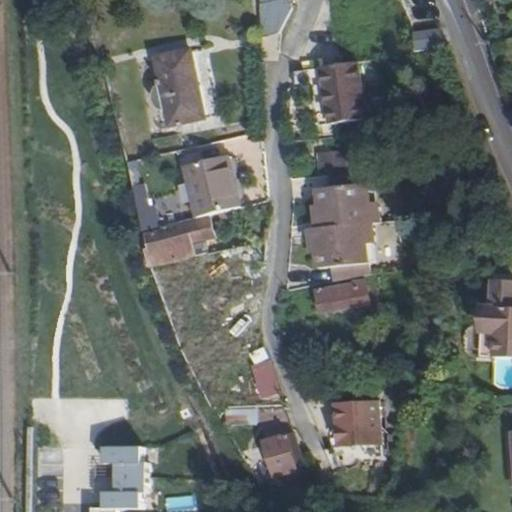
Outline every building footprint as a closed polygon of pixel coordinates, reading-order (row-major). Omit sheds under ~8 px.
[(260,40),(279,35),(292,8),(290,0),(281,0),(269,2),(260,40)] [(425,51),(445,47),(440,25),(422,28),(425,51)] [(191,52),(158,60),(172,127),(205,121),(191,52)] [(357,63),(322,68),(330,126),(365,121),(357,63)] [(319,156),(321,177),(331,176),(347,175),(345,153),(319,156)] [(187,171),(199,219),(240,208),(228,162),(187,171)] [(322,224),(323,231),(377,226),(383,225),(381,200),(373,201),(370,172),(347,175),(331,176),(332,190),(320,192),(321,204),(317,214),(318,224),(322,224)] [(178,262),(209,254),(206,242),(216,239),(212,221),(145,238),(153,269),(157,267),(178,262)] [(324,238),(319,238),(312,239),(312,249),(317,253),(318,266),(327,266),(328,279),(374,274),(372,251),(375,251),(378,245),(377,226),(323,231),(324,238)] [(256,246),(235,250),(237,263),(258,259),(256,246)] [(178,262),(157,267),(163,282),(166,281),(170,292),(181,289),(178,278),(182,277),(182,276),(178,262)] [(245,275),(185,286),(190,317),(251,306),(245,275)] [(364,282),(318,292),(323,315),(369,305),(364,282)] [(488,308),(488,328),(511,327),(511,283),(493,282),(492,308),(488,308)] [(511,327),(488,328),(488,332),(498,333),(498,358),(511,358),(511,327)] [(393,364),(394,379),(410,374),(407,361),(393,364)] [(305,405),(329,397),(324,382),(299,391),(305,405)] [(215,393),(215,408),(238,409),(238,392),(215,393)] [(379,403),(341,403),(341,444),(380,444),(379,403)] [(243,426),(239,411),(228,411),(229,426),(243,426)] [(239,411),(243,426),(257,426),(256,411),(239,411)] [(276,477),(296,472),(287,437),(266,443),(276,477)] [(399,437),(388,437),(388,452),(400,452),(399,437)] [(148,511),(149,498),(154,498),(154,470),(150,470),(150,453),(136,453),(110,453),(110,468),(123,468),(123,498),(111,498),(110,511),(148,511)]
